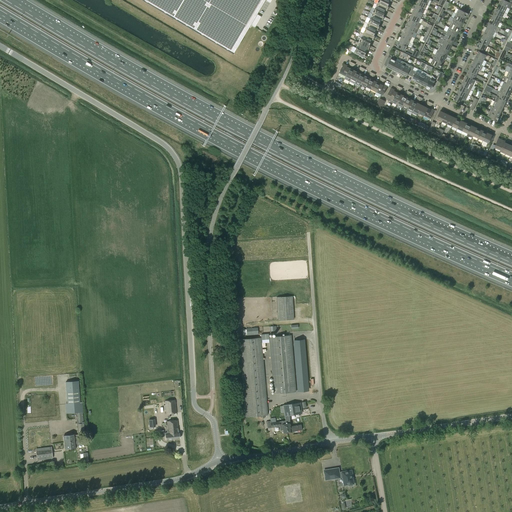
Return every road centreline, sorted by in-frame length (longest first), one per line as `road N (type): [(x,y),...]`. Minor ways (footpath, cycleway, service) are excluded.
road 1 (motorway): [(0,12),(252,154),(511,277)]
road 2 (motorway): [(511,260),(257,139),(9,0)]
road 3 (unclassified): [(0,46),(175,157),(193,402),(207,415)]
road 4 (tertiary): [(0,507),(175,480),(218,462)]
road 5 (track): [(240,104),(54,0)]
road 6 (unclassified): [(329,444),(307,234)]
road 7 (tertiary): [(372,437),(511,416)]
